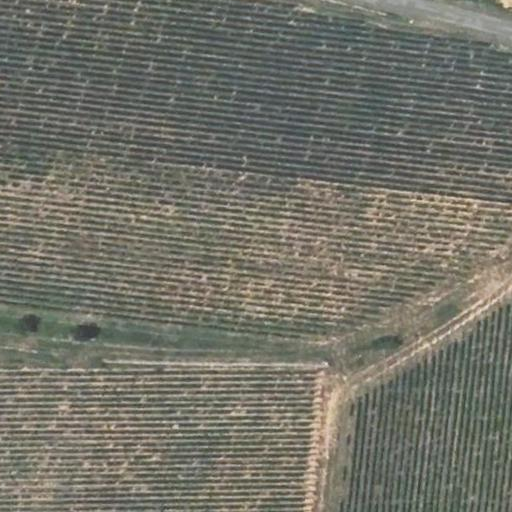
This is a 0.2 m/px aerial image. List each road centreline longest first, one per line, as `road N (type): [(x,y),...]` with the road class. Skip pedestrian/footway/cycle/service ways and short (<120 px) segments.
road 1 (track): [(0,359),(184,374),(319,361),(390,333),(511,266)]
road 2 (unclassified): [(511,28),(394,0)]
